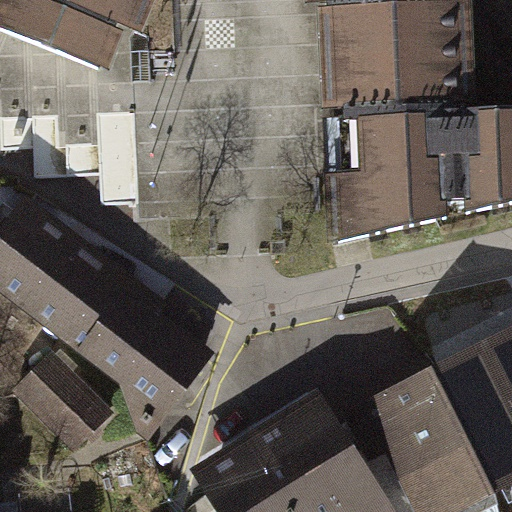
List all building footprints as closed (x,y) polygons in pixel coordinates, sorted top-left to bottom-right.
[(12,0),(0,27),(0,30),(99,71),(118,24),(133,30),(145,0),(328,0),(338,242),(511,204),(511,109),(465,112),(461,5),(449,6),(449,0),(12,0)] [(22,207),(0,234),(0,286),(159,411),(206,351),(22,207)] [(511,335),(456,367),(511,464),(511,335)] [(108,413),(52,356),(17,389),(73,446),(108,413)] [(477,511),(511,492),(511,464),(456,367),(330,440),(371,511),(477,511)] [(319,421),(201,489),(214,511),(371,511),(330,440),(319,421)]
